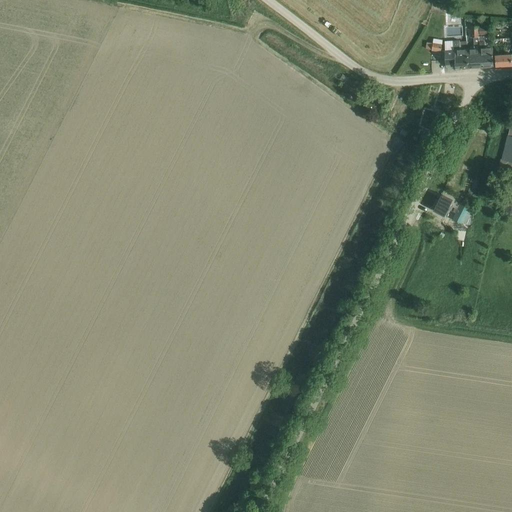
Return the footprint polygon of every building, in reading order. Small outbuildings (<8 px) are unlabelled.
[(481,67),(479,36),(479,26),(471,27),(472,38),(477,38),(477,41),(475,41),(475,49),(468,49),(469,68),(481,67)] [(485,48),(485,36),(479,36),(481,67),(494,66),(493,48),(485,48)] [(468,49),(467,49),(467,43),(467,42),(460,42),(460,41),(454,41),(455,50),(445,50),(446,68),(455,67),(455,68),(455,69),(456,69),(456,68),(469,68),(468,49)] [(427,42),(426,49),(432,50),(441,52),(442,45),(433,43),(427,42)] [(496,66),(511,65),(511,54),(495,55),(496,66)] [(511,122),(500,167),(511,169),(511,122)] [(442,195),(434,210),(443,215),(445,216),(448,217),(449,215),(446,214),(453,201),(451,199),(442,195)] [(460,204),(453,220),(462,224),(469,208),(460,204)]
